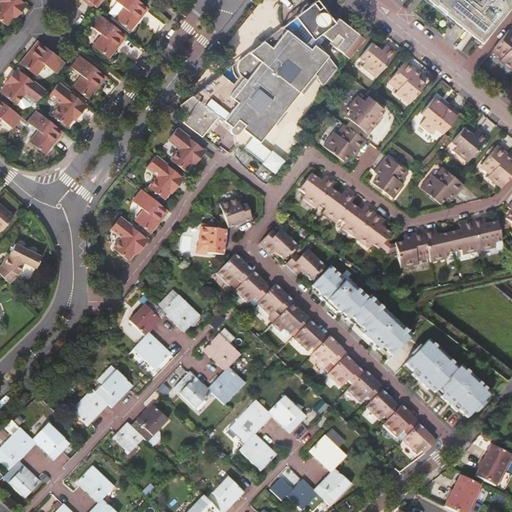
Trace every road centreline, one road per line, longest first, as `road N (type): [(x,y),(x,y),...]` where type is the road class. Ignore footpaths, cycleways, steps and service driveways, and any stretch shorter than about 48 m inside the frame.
road 1 (residential): [(271,196),(268,219),(242,247),(451,444)]
road 2 (residential): [(69,301),(112,298),(220,158),(271,196)]
road 3 (residential): [(67,220),(228,0)]
road 4 (residential): [(207,0),(45,203)]
road 5 (residential): [(26,511),(206,331)]
road 6 (residential): [(350,183),(405,224),(493,204),(511,182)]
road 7 (residential): [(460,76),(365,0)]
